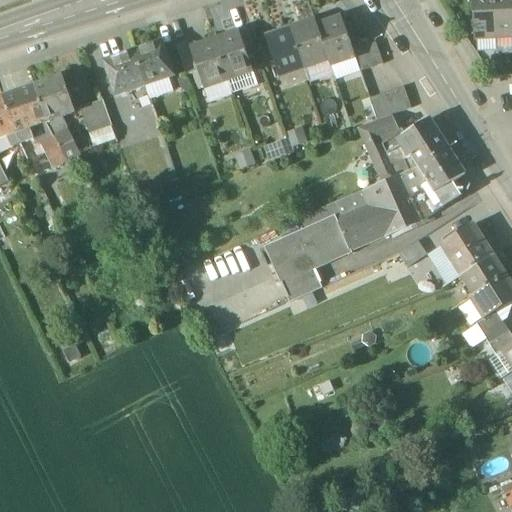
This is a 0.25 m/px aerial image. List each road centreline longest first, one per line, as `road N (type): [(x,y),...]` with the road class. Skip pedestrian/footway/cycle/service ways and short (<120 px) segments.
road 1 (unknown): [(511,192),(380,267),(287,307),(234,288)]
road 2 (tertiary): [(511,168),(401,0)]
